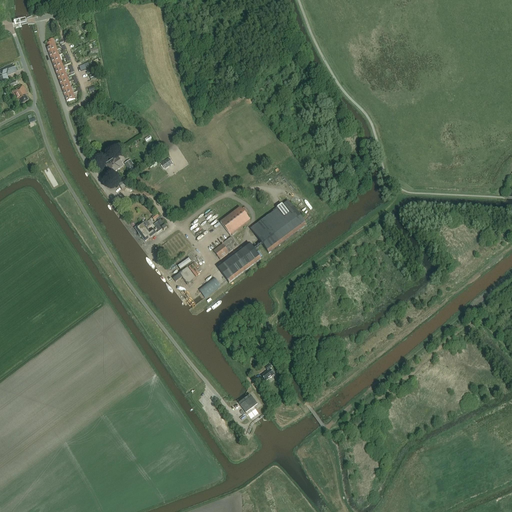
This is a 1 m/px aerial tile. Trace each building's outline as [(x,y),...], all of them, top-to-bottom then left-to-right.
[(47,45),(48,48),(47,48),(48,53),(57,50),(54,39),(50,41),(51,43),(47,45)] [(57,50),(48,53),(50,59),(60,55),(57,50)] [(60,55),(50,59),(53,64),(62,61),(60,55)] [(62,61),(53,64),(55,70),(64,66),(62,61)] [(0,71),(2,76),(7,74),(7,76),(15,73),(14,71),(16,70),(14,66),(12,67),(11,65),(4,68),(0,69),(0,71)] [(64,66),(55,70),(57,75),(66,72),(64,66)] [(66,72),(57,75),(59,81),(68,77),(66,72)] [(68,77),(59,81),(61,86),(70,83),(68,77)] [(70,83),(61,86),(63,91),(72,88),(70,83)] [(21,105),(28,102),(25,96),(27,94),(23,86),(11,92),(15,98),(18,102),(19,101),(21,105)] [(74,94),(72,88),(63,91),(65,97),(74,94)] [(67,102),(76,99),(74,94),(65,97),(67,102)] [(123,167),(117,158),(105,166),(111,175),(123,167)] [(130,160),(125,164),(130,170),(135,167),(130,160)] [(128,186),(124,181),(119,185),(122,190),(128,186)] [(289,201),(250,230),(268,254),(307,225),(289,201)] [(249,221),(239,208),(220,223),(230,236),(249,221)] [(167,229),(161,220),(154,225),(159,232),(162,230),(164,231),(167,229)] [(144,223),(135,230),(138,234),(138,235),(139,237),(141,238),(145,242),(156,234),(153,230),(150,232),(150,231),(148,232),(147,231),(146,229),(150,226),(146,221),(144,223)] [(238,247),(231,238),(213,252),(219,261),(238,247)] [(249,244),(216,268),(228,284),(261,260),(249,244)] [(179,266),(182,270),(193,262),(190,258),(179,266)] [(196,276),(202,272),(197,262),(190,266),(196,276)] [(195,280),(187,269),(173,279),(175,283),(181,278),(187,286),(195,280)] [(221,287),(214,278),(199,289),(205,298),(221,287)] [(275,375),(271,369),(272,368),(270,365),(266,368),(268,371),(262,376),(266,381),(275,375)] [(246,414),(247,413),(252,419),(259,413),(257,410),(255,407),(258,405),(251,395),(239,404),(246,414)]
